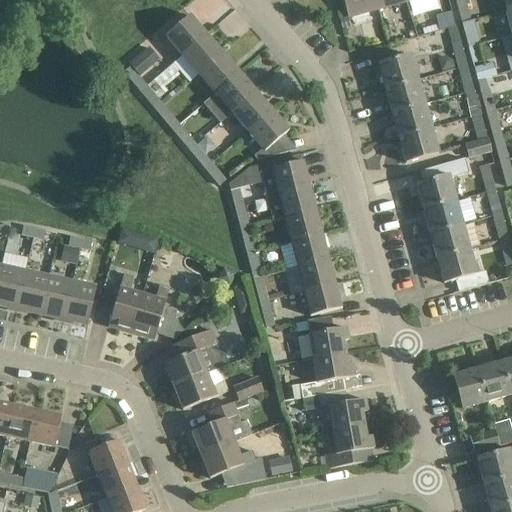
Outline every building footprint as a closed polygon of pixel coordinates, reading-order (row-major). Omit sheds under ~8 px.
[(343,0),(349,17),(377,9),(374,0),(343,0)] [(404,0),(374,0),(377,9),(405,2),(404,0)] [(454,0),(461,25),(471,22),(464,0),(454,0)] [(511,10),(511,0),(488,0),(493,16),(506,13),(511,10)] [(451,25),(447,9),(430,13),(434,30),(451,25)] [(164,36),(181,56),(206,35),(189,15),(164,36)] [(461,25),(467,49),(477,46),(471,22),(461,25)] [(181,56),(198,75),(222,54),(206,35),(181,56)] [(511,36),(502,40),(511,72),(511,71),(511,36)] [(457,70),(467,67),(460,43),(450,45),(457,70)] [(477,46),(467,49),(472,64),(481,62),(477,46)] [(146,86),(139,77),(159,61),(148,48),(128,65),(130,67),(123,73),(139,92),(146,86)] [(198,75),(214,94),(238,73),(222,54),(198,75)] [(377,65),(384,90),(417,81),(410,56),(377,65)] [(477,81),(492,77),(495,76),(492,64),(473,69),(477,81)] [(147,87),(146,86),(139,92),(155,111),(162,105),(157,100),(164,95),(159,89),(177,73),(172,67),(147,87)] [(464,94),(473,91),(467,67),(457,70),(464,94)] [(214,94),(230,113),(255,92),(238,73),(214,94)] [(492,77),(477,81),(486,114),(494,111),(487,87),(494,85),(492,77)] [(384,90),(391,114),(424,105),(417,81),(384,90)] [(459,121),(480,115),(473,91),(464,94),(464,95),(453,98),(459,121)] [(230,113),(246,132),(271,111),(255,92),(230,113)] [(155,111),(171,131),(178,124),(162,105),(155,111)] [(391,114),(397,138),(430,129),(424,105),(391,114)] [(257,160),(291,152),(279,138),(288,131),(271,111),(246,132),(262,150),(254,157),(257,160)] [(493,138),(501,136),(494,111),(486,114),(493,138)] [(480,115),(459,121),(459,122),(471,119),(477,142),(464,146),(468,160),(490,154),(480,115)] [(171,131),(187,150),(194,144),(178,124),(171,131)] [(430,129),(397,138),(404,163),(437,154),(430,129)] [(501,136),(493,138),(499,162),(508,160),(501,136)] [(187,150),(203,169),(210,163),(194,144),(187,150)] [(300,161),(298,155),(250,168),(230,184),(237,182),(239,189),(261,183),(265,197),(308,186),(302,161),(300,161)] [(422,182),(414,185),(422,209),(455,200),(449,179),(468,174),(463,158),(419,171),(422,182)] [(511,175),(508,160),(499,162),(507,188),(511,186),(511,175)] [(210,163),(203,169),(218,187),(226,181),(210,163)] [(485,191),(494,189),(488,166),(479,169),(485,191)] [(242,203),(239,189),(237,182),(230,184),(227,185),(233,206),(242,203)] [(314,211),(308,186),(265,197),(271,222),(314,211)] [(491,216),(500,213),(494,189),(485,191),(491,216)] [(422,209),(428,233),(462,224),(455,200),(422,209)] [(233,206),(239,230),(249,228),(242,203),(233,206)] [(283,219),(290,243),(321,235),(314,211),(271,222),(272,223),(283,219)] [(498,240),(507,237),(500,213),(491,216),(498,240)] [(428,233),(435,257),(468,248),(462,224),(428,233)] [(7,225),(0,226),(0,235),(9,234),(7,225)] [(32,238),(34,229),(23,227),(21,236),(32,238)] [(132,231),(122,228),(117,244),(128,247),(132,231)] [(239,230),(245,254),(255,252),(249,228),(239,230)] [(34,229),(32,238),(42,241),(45,231),(34,229)] [(290,243),(296,267),(327,259),(321,235),(290,243)] [(78,249),(80,240),(69,237),(67,247),(65,246),(61,264),(74,267),(78,249)] [(511,257),(507,237),(498,240),(505,267),(511,265),(511,257)] [(169,253),(173,242),(159,238),(156,250),(169,253)] [(89,252),(91,242),(80,240),(78,249),(89,252)] [(468,248),(435,257),(442,282),(475,273),(468,248)] [(245,254),(252,279),(261,276),(255,252),(245,254)] [(1,266),(0,270),(0,306),(16,310),(25,271),(27,259),(4,253),(1,266)] [(296,267),(302,292),(333,284),(327,259),(296,267)] [(16,310),(39,315),(48,276),(25,271),(16,310)] [(130,334),(142,294),(129,291),(133,278),(123,275),(107,327),(130,334)] [(39,315),(62,321),(71,281),(48,276),(39,315)] [(258,303),(268,301),(261,276),(252,279),(258,303)] [(62,321),(87,326),(95,287),(71,281),(62,321)] [(340,309),(333,284),(302,292),(309,317),(340,309)] [(142,294),(130,334),(153,341),(165,301),(168,288),(159,286),(155,298),(142,294)] [(268,301),(258,303),(265,329),(274,326),(268,301)] [(312,360),(344,354),(342,340),(347,339),(345,327),(332,329),(330,318),(307,322),(309,333),(307,334),(312,360)] [(211,351),(210,348),(217,345),(212,331),(169,348),(174,360),(164,364),(173,389),(207,375),(206,375),(228,366),(224,356),(211,351)] [(344,354),(312,360),(316,382),(298,385),(301,399),(318,396),(343,392),(341,379),(354,376),(352,364),(346,365),(344,354)] [(511,359),(500,362),(510,397),(511,396),(511,359)] [(500,362),(476,369),(486,403),(510,397),(500,362)] [(460,410),(486,403),(476,369),(451,376),(460,410)] [(207,375),(173,389),(181,410),(227,392),(224,383),(211,388),(207,375)] [(256,379),(232,389),(238,404),(262,394),(256,379)] [(343,392),(318,396),(320,409),(326,407),(331,431),(364,425),(362,412),(367,411),(364,399),(345,403),(343,392)] [(0,435),(5,436),(12,404),(0,401),(0,435)] [(5,436),(29,442),(36,410),(12,404),(5,436)] [(240,425),(236,415),(232,405),(207,415),(210,425),(190,432),(200,457),(233,444),(233,443),(251,436),(246,422),(240,425)] [(36,410),(29,442),(53,447),(61,415),(36,410)] [(511,432),(509,421),(492,425),(494,432),(498,447),(511,443),(511,432)] [(364,425),(331,431),(335,454),(325,456),(327,470),(363,464),(361,451),(373,449),(371,436),(366,437),(364,425)] [(498,447),(494,432),(469,439),(473,454),(498,447)] [(84,443),(96,475),(127,463),(118,439),(98,447),(95,439),(84,443)] [(233,444),(200,457),(208,479),(228,471),(233,487),(265,480),(261,459),(254,460),(250,451),(238,456),(233,444)] [(511,448),(474,460),(481,485),(511,475),(511,448)] [(272,477),(293,473),(290,458),(269,462),(272,477)] [(96,475),(105,497),(136,486),(127,463),(96,475)] [(21,478),(18,488),(48,494),(56,475),(26,469),(24,479),(21,478)] [(0,484),(18,488),(21,478),(0,473),(0,484)] [(487,509),(511,502),(511,475),(481,485),(487,509)] [(105,497),(95,502),(98,511),(137,511),(145,509),(136,486),(105,497)] [(50,511),(59,511),(57,494),(47,496),(50,511)] [(511,511),(511,502),(487,509),(488,511),(511,511)]
